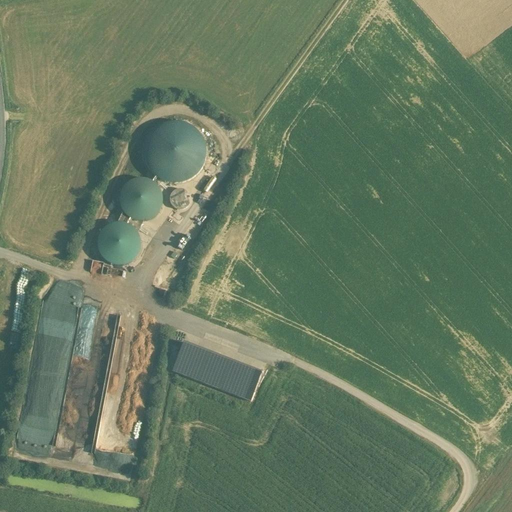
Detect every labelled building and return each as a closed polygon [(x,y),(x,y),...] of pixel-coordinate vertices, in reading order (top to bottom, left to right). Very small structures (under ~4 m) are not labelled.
[(182,124),(171,124),(165,125),(156,131),(149,139),(146,149),(146,157),(149,167),(155,175),(165,180),(174,182),(188,179),(193,176),(199,169),(203,159),(204,149),(201,140),(195,132),(182,124)] [(156,186),(150,182),(140,180),(132,182),(126,186),(120,195),(118,202),(120,211),(124,217),(133,223),(140,224),(148,223),(155,219),(161,211),(163,203),(161,193),(156,186)] [(187,189),(182,187),(178,187),(174,189),(173,190),(170,194),(169,198),(169,201),(170,205),(172,208),(176,210),(180,211),(185,211),(188,209),(191,206),(193,202),(193,200),(193,195),(190,191),(187,189)] [(137,230),(130,225),(120,223),(112,224),(104,228),(99,233),(96,241),(95,249),(98,258),(103,265),(110,270),(119,272),(123,271),(131,269),(138,264),(143,254),(144,246),(142,237),(137,230)] [(262,374),(184,343),(173,371),(251,402),(262,374)]
